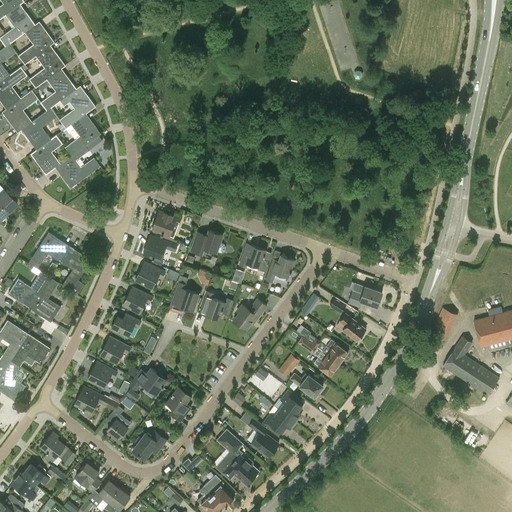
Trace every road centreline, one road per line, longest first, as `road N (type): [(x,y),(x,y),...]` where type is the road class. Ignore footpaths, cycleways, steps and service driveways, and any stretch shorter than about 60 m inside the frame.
road 1 (residential): [(41,403),(136,469),(163,470),(180,459),(327,251)]
road 2 (secondary): [(267,511),(338,446),(383,388),(422,313),(452,226)]
road 3 (residential): [(415,281),(348,409),(244,511)]
road 4 (residential): [(327,251),(133,184)]
road 5 (residential): [(133,184),(117,95),(63,0)]
road 6 (residential): [(41,403),(123,236)]
road 7 (secondary): [(452,226),(479,86)]
